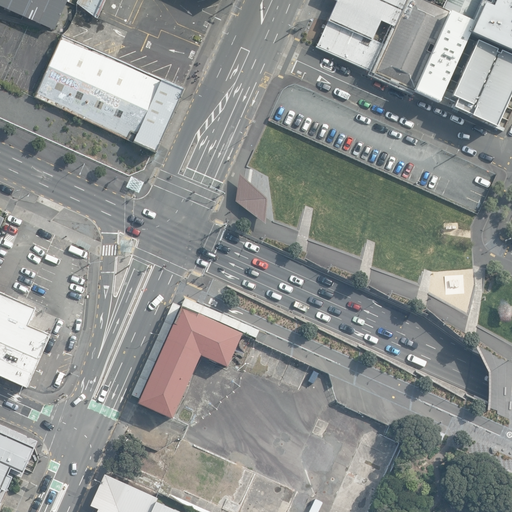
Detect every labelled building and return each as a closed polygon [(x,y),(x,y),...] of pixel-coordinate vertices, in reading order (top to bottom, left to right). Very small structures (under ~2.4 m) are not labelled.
[(0,0),(0,3),(55,28),(67,0),(0,0)] [(77,0),(76,3),(97,17),(100,9),(140,27),(152,2),(147,0),(77,0)] [(407,0),(331,0),(336,2),(328,21),(372,40),(380,22),(394,28),(407,0)] [(413,93),(449,14),(442,9),(421,0),(407,0),(394,28),(386,46),(373,75),(413,93)] [(475,24),(485,0),(445,0),(442,9),(449,14),(475,24)] [(511,0),(485,0),(475,24),(469,38),(511,57),(511,0)] [(413,93),(438,104),(444,92),(469,38),(475,24),(449,14),(413,93)] [(373,75),(386,46),(372,40),(328,21),(316,47),(315,48),(373,75)] [(184,91),(61,35),(36,97),(155,153),(184,91)] [(511,85),(511,57),(469,38),(444,92),(452,96),(448,104),(494,125),(511,85)] [(235,202),(264,225),(267,198),(238,174),(235,202)] [(145,182),(132,176),(126,187),(139,193),(145,182)] [(17,300),(0,292),(0,376),(25,387),(49,335),(27,325),(34,308),(17,300)] [(198,355),(225,367),(240,333),(179,305),(135,403),(170,418),(170,417),(198,355)] [(308,363),(253,338),(240,365),(296,390),(308,363)] [(37,437),(0,420),(0,486),(3,479),(9,482),(13,472),(22,476),(38,439),(36,438),(37,437)] [(431,437),(441,441),(444,434),(434,430),(431,437)] [(345,469),(331,501),(311,492),(301,511),(369,511),(397,452),(361,435),(358,442),(346,436),(334,464),(345,469)] [(285,511),(295,490),(177,438),(157,483),(223,511),(285,511)] [(182,511),(154,500),(156,496),(102,472),(88,504),(96,507),(93,511),(182,511)]
